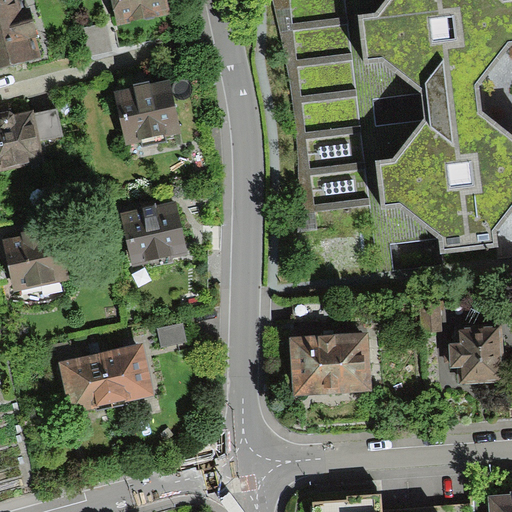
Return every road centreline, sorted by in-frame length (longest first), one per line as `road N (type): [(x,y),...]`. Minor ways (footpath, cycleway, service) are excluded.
road 1 (residential): [(221,0),(247,159),(250,471)]
road 2 (residential): [(511,454),(250,471)]
road 3 (residential): [(250,471),(84,511)]
